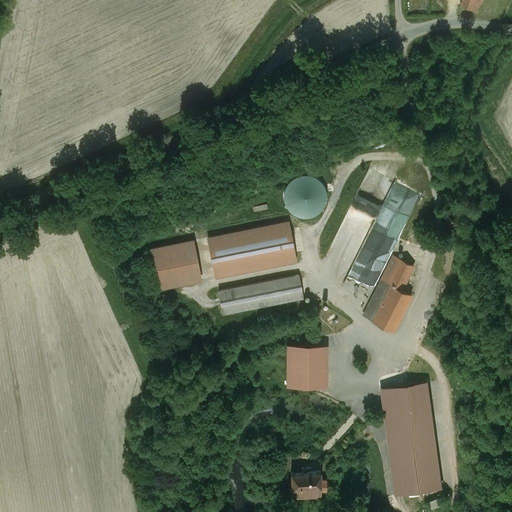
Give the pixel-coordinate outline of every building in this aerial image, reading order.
[(461,0),(460,5),(477,12),(481,0),(461,0)] [(307,60),(280,72),(285,84),(312,72),(307,60)] [(291,179),(286,185),(283,191),(283,199),(286,206),(290,211),(297,215),(303,217),(310,216),(316,213),(321,208),(325,203),(326,196),(325,189),(322,183),(317,178),(311,175),(304,174),(297,175),(291,179)] [(456,210),(447,211),(448,224),(462,223),(460,209),(456,210)] [(296,261),(287,222),(207,239),(215,277),(296,261)] [(193,240),(153,248),(161,288),(201,280),(193,240)] [(417,262),(394,251),(364,312),(396,328),(415,290),(405,286),(417,262)] [(302,297),(297,273),(217,290),(222,314),(302,297)] [(287,385),(327,385),(327,345),(288,345),(287,385)] [(437,366),(434,362),(430,359),(425,358),(421,359),(416,361),(413,364),(411,368),(410,372),(411,377),(413,381),(416,384),(420,386),(425,387),(429,386),(434,384),(437,380),(439,376),(439,371),(437,366)] [(422,411),(411,383),(384,395),(428,501),(455,490),(439,452),(447,448),(443,438),(452,435),(445,418),(452,415),(448,406),(441,409),(439,404),(422,411)] [(431,405),(434,403),(435,400),(436,397),(435,394),(433,391),(431,389),(429,388),(426,388),(423,389),(421,390),(419,392),(418,395),(417,398),(418,401),(420,403),(422,405),(425,406),(429,406),(431,405)] [(320,468),(290,469),(291,492),(321,491),(321,486),(326,486),(325,475),(320,476),(320,468)]
